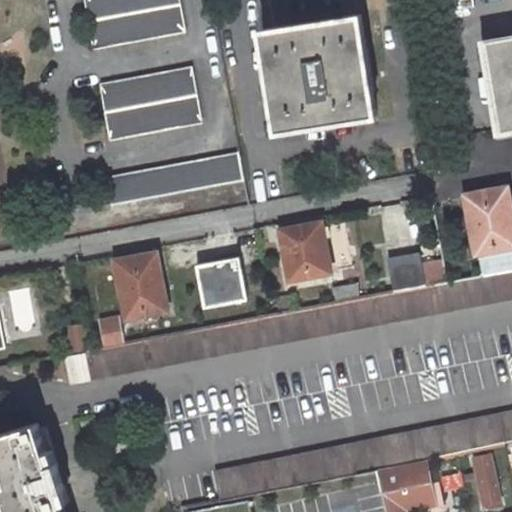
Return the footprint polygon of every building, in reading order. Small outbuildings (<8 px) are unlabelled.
[(187,31),(181,0),(85,0),(94,48),(187,31)] [(340,0),(344,17),(291,26),(287,0),(271,0),(276,26),(263,28),(267,53),(269,53),(277,103),(275,104),(279,128),(378,113),(374,88),(372,89),(364,38),(366,37),(362,12),(359,13),(357,0),(340,0)] [(452,23),(440,25),(445,54),(457,52),(452,23)] [(511,36),(487,40),(502,132),(511,130),(511,36)] [(203,122),(193,67),(101,84),(111,139),(203,122)] [(244,180),(239,153),(107,177),(113,205),(244,180)] [(511,206),(508,187),(503,188),(508,217),(511,216),(511,206)] [(511,246),(511,216),(508,217),(503,188),(466,194),(477,253),(481,253),(511,246)] [(333,272),(323,221),(287,228),(293,261),(287,262),(291,280),(333,272)] [(287,262),(293,261),(287,228),(281,229),(287,262)] [(511,246),(481,253),(485,275),(511,270),(511,246)] [(158,252),(154,253),(159,282),(164,281),(158,252)] [(159,282),(154,253),(117,259),(127,318),(169,311),(164,281),(159,282)] [(389,260),(395,292),(427,286),(449,282),(443,260),(423,263),(421,254),(389,260)] [(241,257),(196,264),(206,309),(249,298),(241,257)] [(93,349),(86,351),(92,380),(511,299),(511,270),(485,275),(449,282),(126,343),(105,347),(93,349)] [(105,347),(126,343),(121,315),(100,319),(105,347)] [(88,322),(65,326),(69,354),(86,351),(93,349),(88,322)] [(66,355),(72,383),(92,380),(86,351),(69,354),(66,355)] [(511,410),(215,472),(221,500),(378,469),(427,459),(439,457),(506,443),(511,441),(511,410)] [(66,511),(64,503),(71,501),(65,484),(68,483),(62,466),(60,467),(47,427),(41,429),(38,421),(0,433),(0,451),(10,482),(3,484),(12,511),(66,511)] [(485,505),(502,502),(491,454),(475,458),(479,475),(481,487),(485,505)] [(408,511),(409,511),(436,505),(427,459),(378,469),(387,511),(408,511)] [(481,487),(479,475),(465,479),(467,490),(481,487)] [(187,511),(255,511),(253,499),(187,508),(187,511)]
